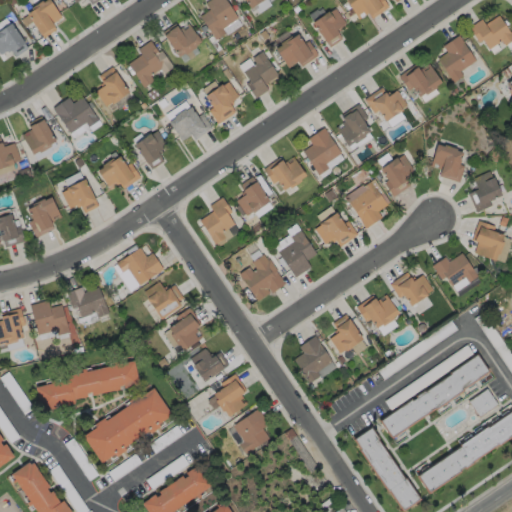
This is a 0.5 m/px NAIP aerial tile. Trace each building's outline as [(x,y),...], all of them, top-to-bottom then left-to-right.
[(47,0),(49,0),(62,18),(53,24),(56,30),(44,39),(27,15),(33,11),(32,9),(43,1),(44,3),(47,0)] [(226,34),(216,40),(200,17),(210,10),(206,4),(211,0),(225,0),(238,19),(223,29),(226,34)] [(264,0),(251,9),(244,0),(241,0),(240,1),(239,0),(264,0)] [(384,0),(388,6),(371,18),(367,12),(364,14),(362,11),(358,14),(360,17),(358,18),(345,0),(384,0)] [(334,7),(345,22),(336,29),(342,38),(329,47),(311,22),(324,14),(323,13),(327,10),(328,12),(334,7)] [(498,14),(509,31),(511,35),(511,39),(504,45),(501,40),(488,48),(482,39),(478,42),(468,27),(480,18),(484,24),(498,14)] [(0,31),(12,24),(28,49),(16,58),(10,49),(0,55),(0,31)] [(189,24),(201,42),(195,46),(197,48),(186,55),(185,54),(179,57),(163,33),(176,24),(179,30),(182,28),(184,31),(189,28),(187,25),(189,24)] [(297,33),(303,43),(307,40),(317,55),(300,66),(296,61),(287,67),(274,48),(280,45),(279,43),(288,37),(289,39),(297,33)] [(462,75),(452,81),(436,58),(446,51),(442,45),(458,34),(475,60),(459,70),(462,75)] [(151,41),(159,53),(162,51),(174,68),(164,74),(161,70),(151,77),(154,81),(144,88),(129,64),(142,55),(138,50),(151,41)] [(267,89),(254,97),(245,83),(249,81),(242,71),(255,62),(251,57),(262,51),(265,56),(265,57),(277,75),(264,84),(267,89)] [(428,63),(441,81),(435,85),(436,87),(425,95),(424,93),(419,96),(412,87),(408,90),(398,75),(415,63),(419,69),(422,67),(424,70),(428,68),(425,64),(428,63)] [(119,100),(113,105),(111,103),(106,107),(96,92),(105,86),(99,77),(112,67),(129,92),(119,100)] [(227,81),(237,95),(228,102),(234,111),(217,123),(207,109),(211,106),(203,95),(220,83),(221,85),(227,81)] [(381,86),(387,95),(396,89),(406,104),(401,108),(402,109),(385,121),(377,110),(373,113),(364,98),(381,86)] [(83,97),(99,121),(89,128),(86,123),(70,134),(58,115),(57,116),(53,109),(69,98),(73,104),(83,97)] [(362,120),(369,130),(364,134),(365,136),(354,143),(353,141),(347,146),(334,127),(337,126),(339,128),(343,126),(341,123),(343,121),(340,115),(357,103),(367,117),(362,120)] [(190,106),(196,116),(201,113),(211,127),(193,139),(190,134),(180,140),(167,121),(173,117),(172,116),(183,108),(184,110),(190,106)] [(42,116),(56,141),(50,145),(52,147),(40,154),(39,152),(33,156),(22,136),(24,135),(26,138),(30,135),(28,132),(32,130),(28,124),(42,116)] [(328,167),(317,175),(313,168),(301,151),(311,144),(307,138),(323,127),(340,152),(325,163),(328,167)] [(157,130),(167,145),(157,151),(163,161),(150,169),(133,143),(150,133),(150,134),(157,130)] [(0,137),(4,147),(15,143),(21,161),(14,163),(14,164),(0,169),(0,137)] [(436,143),(443,146),(443,144),(456,148),(456,150),(462,152),(458,163),(463,165),(458,181),(438,175),(440,169),(436,168),(437,164),(433,162),(431,166),(429,165),(436,143)] [(402,154),(413,170),(408,173),(408,172),(403,175),(409,184),(392,196),(383,182),(387,180),(379,168),(395,157),(396,159),(402,154)] [(118,155),(125,165),(129,162),(139,177),(121,188),(118,183),(109,189),(96,170),(101,166),(100,164),(111,158),(112,159),(118,155)] [(292,156),(305,175),(299,179),(300,180),(289,188),(288,186),(282,190),(276,180),(272,183),(261,169),(279,156),(283,162),(285,160),(287,163),(292,160),(290,158),(292,156)] [(32,176),(21,181),(17,173),(28,168),(32,176)] [(489,170),(492,177),(493,176),(501,195),(489,200),(491,204),(476,211),(467,193),(477,188),(472,178),(489,170)] [(269,201),(252,212),(251,211),(245,215),(235,200),(242,196),(240,193),(242,191),(238,185),(252,176),(269,201)] [(83,178),(97,205),(83,212),(78,203),(68,208),(60,192),(66,188),(65,187),(83,178)] [(373,178),(389,202),(376,210),(381,217),(365,228),(359,219),(344,196),(361,184),(362,186),(373,178)] [(50,196),(60,216),(58,218),(56,214),(52,216),(54,220),(50,221),(53,228),(34,237),(27,221),(32,219),(26,208),(33,205),(32,203),(43,198),(44,199),(50,196)] [(214,243),(198,219),(212,210),(209,205),(221,197),(231,211),(227,214),(238,231),(224,240),(225,241),(218,246),(216,242),(214,243)] [(335,212),(342,223),(347,220),(356,234),(339,246),(335,239),(332,242),(330,239),(323,243),(313,228),(319,224),(318,223),(335,212)] [(0,216),(10,213),(14,226),(19,224),(24,241),(4,247),(0,236),(0,216)] [(503,242),(498,254),(496,253),(494,260),(473,252),(477,241),(470,239),(477,220),(494,226),(492,230),(503,234),(501,241),(503,242)] [(310,266),(294,277),(277,250),(292,240),(289,236),(299,229),(315,253),(305,259),(310,266)] [(138,247),(145,256),(151,252),(162,268),(138,285),(126,268),(121,272),(115,263),(138,247)] [(460,252),(476,275),(467,282),(464,276),(451,286),(444,276),(440,279),(430,265),(444,256),(447,261),(460,252)] [(262,253),(266,260),(268,259),(276,270),(275,271),(284,283),(271,292),(267,287),(266,288),(268,292),(256,300),(252,294),(238,273),(248,266),(251,271),(255,268),(250,262),(262,253)] [(406,271),(412,280),(421,274),(431,289),(426,293),(427,294),(410,306),(402,294),(397,297),(388,283),(406,271)] [(158,281),(162,287),(165,285),(167,288),(173,284),(182,297),(177,300),(180,304),(160,318),(146,297),(147,296),(143,291),(158,281)] [(80,286),(82,292),(97,286),(104,305),(105,305),(108,313),(96,317),(94,312),(80,317),(76,306),(71,308),(65,292),(80,286)] [(384,294),(397,313),(391,317),(393,318),(381,326),(380,324),(375,328),(368,318),(364,321),(354,306),(371,295),(375,300),(378,298),(380,301),(384,298),(382,296),(384,294)] [(46,300),(48,307),(60,304),(66,324),(68,331),(57,334),(55,329),(37,334),(29,305),(46,300)] [(194,333),(196,337),(199,335),(201,337),(182,349),(178,343),(177,345),(169,334),(171,333),(167,327),(177,321),(174,316),(188,306),(200,324),(194,328),(197,331),(194,333)] [(16,340),(3,344),(3,342),(0,342),(0,319),(1,319),(0,316),(0,312),(19,307),(24,324),(19,325),(22,336),(15,338),(16,340)] [(362,338),(345,350),(344,349),(338,353),(328,338),(334,333),(333,330),(335,328),(331,322),(345,313),(362,338)] [(511,331),(503,338),(511,351),(511,331)] [(318,375),(308,382),(292,358),(302,352),(298,345),(313,335),(335,367),(320,377),(318,375)] [(203,347),(204,349),(205,348),(208,352),(207,353),(210,357),(219,351),(228,364),(202,381),(191,365),(193,364),(189,358),(203,347)] [(381,422),(478,356),(492,374),(393,442),(381,422)] [(36,385),(43,409),(140,383),(133,359),(36,385)] [(239,399),(242,403),(244,401),(246,403),(227,416),(223,410),(222,411),(214,400),(216,399),(212,393),(222,387),(219,382),(234,372),(245,389),(239,393),(242,397),(239,399)] [(83,437),(102,465),(172,418),(153,390),(83,437)] [(251,449),(244,454),(237,443),(242,440),(231,425),(257,407),(267,423),(261,427),(268,437),(251,449)] [(420,477),(511,414),(511,440),(432,494),(420,477)] [(401,511),(354,440),(373,429),(423,501),(406,511),(401,511)] [(0,441),(12,458),(0,467),(0,441)] [(38,511),(68,511),(26,451),(6,466),(38,511)] [(82,502),(73,509),(42,462),(51,456),(82,502)] [(141,503),(146,511),(170,511),(213,485),(201,465),(141,503)] [(209,511),(229,511),(224,503),(209,511)]
